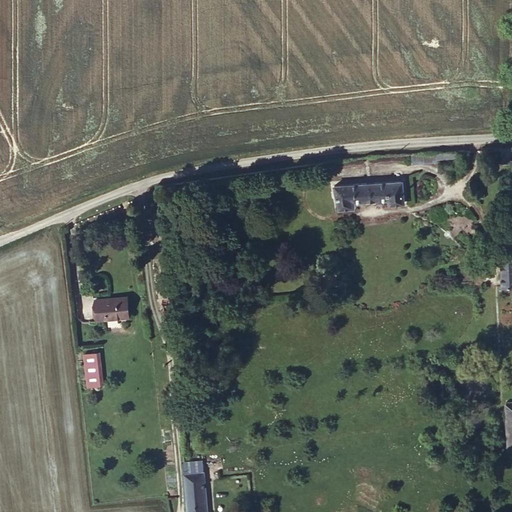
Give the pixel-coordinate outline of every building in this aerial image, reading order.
[(472,149),(450,149),(450,159),(472,159),(472,149)] [(183,198),(182,180),(167,182),(168,198),(183,198)] [(407,182),(343,185),(343,212),(359,212),(359,203),(393,203),(393,207),(408,207),(407,182)] [(511,287),(511,233),(497,234),(500,288),(511,287)] [(143,286),(112,288),(113,308),(144,306),(143,286)] [(380,333),(371,334),(371,343),(381,343),(380,333)] [(85,352),(86,387),(103,386),(102,352),(85,352)] [(215,511),(212,470),(192,470),(195,511),(215,511)]
